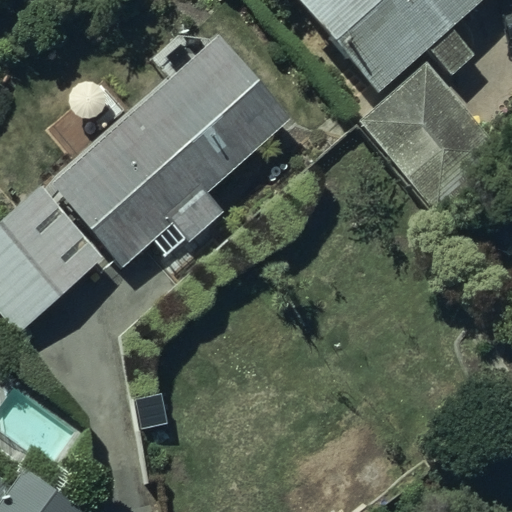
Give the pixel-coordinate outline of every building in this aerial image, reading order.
[(263,0),(352,102),(409,53),(433,80),(458,58),(433,30),(467,0),(263,0)] [(194,41),(29,190),(108,270),(138,243),(156,262),(207,215),(191,198),(271,126),(194,41)] [(409,67),(343,124),(417,211),(483,154),(409,67)] [(0,201),(0,328),(10,338),(87,260),(14,188),(0,201)] [(279,323),(144,395),(193,487),(223,472),(244,511),(284,511),(336,484),(328,469),(366,449),(373,462),(404,446),(396,433),(441,409),(398,327),(332,362),(295,354),(279,323)] [(0,511),(58,511),(48,504),(62,485),(45,472),(49,467),(0,430),(0,511)]
